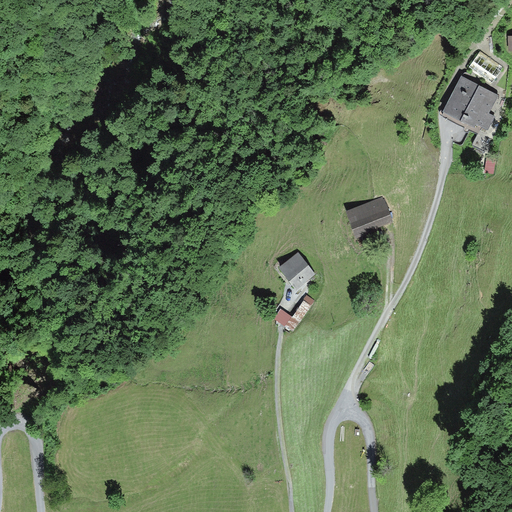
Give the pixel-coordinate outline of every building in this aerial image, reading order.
[(480,52),(473,62),(495,78),(502,67),(480,52)] [(463,78),(445,112),(482,132),(500,97),(463,78)] [(488,155),(487,171),(497,172),(498,155),(488,155)] [(384,196),(346,212),(357,239),(395,223),(384,196)] [(301,253),(281,267),(296,288),(315,275),(301,253)] [(283,305),(276,314),(295,329),(318,299),(310,292),(294,313),(283,305)]
